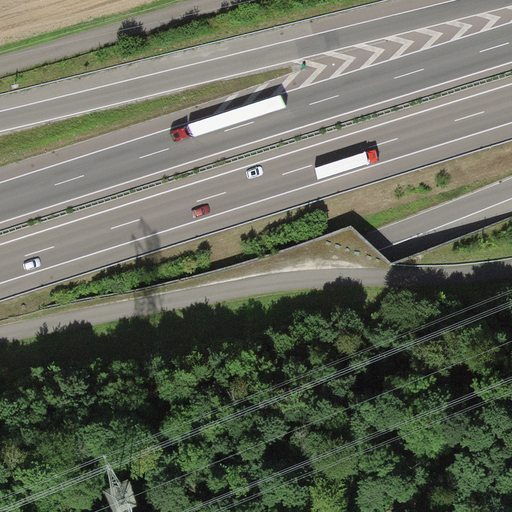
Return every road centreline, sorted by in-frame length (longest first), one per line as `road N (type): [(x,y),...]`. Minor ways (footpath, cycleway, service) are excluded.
road 1 (motorway): [(0,346),(219,300),(511,190)]
road 2 (motorway): [(0,264),(511,103)]
road 3 (motorway): [(511,41),(0,201)]
road 4 (unclassified): [(511,274),(313,280),(0,338)]
road 5 (motorway): [(496,0),(0,118)]
road 6 (track): [(277,0),(0,75)]
road 7 (track): [(390,511),(511,435)]
